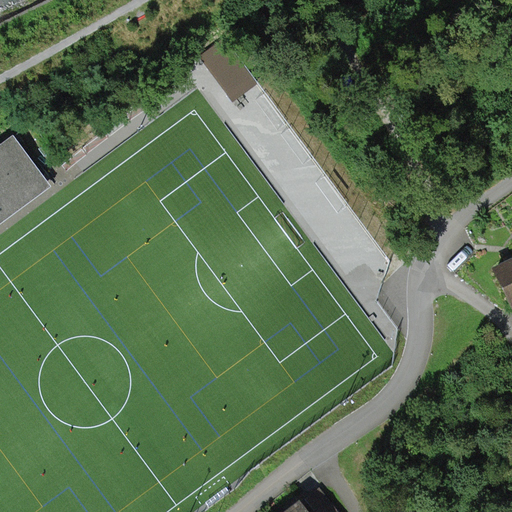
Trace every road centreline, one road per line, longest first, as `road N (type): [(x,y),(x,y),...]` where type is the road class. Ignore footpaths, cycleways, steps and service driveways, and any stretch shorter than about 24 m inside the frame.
road 1 (residential): [(511,337),(474,297),(424,277),(418,348),(398,392),(235,511)]
road 2 (track): [(424,277),(448,227),(511,178)]
